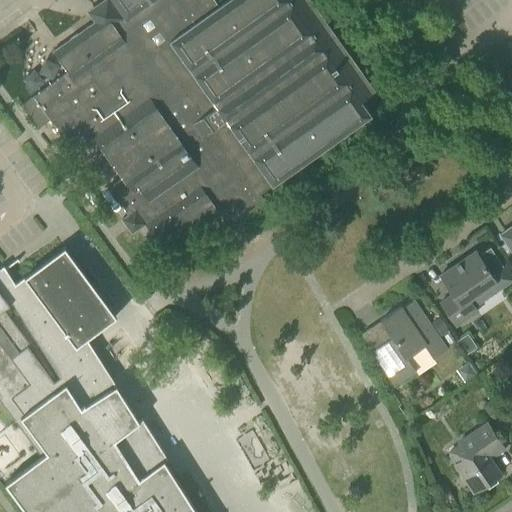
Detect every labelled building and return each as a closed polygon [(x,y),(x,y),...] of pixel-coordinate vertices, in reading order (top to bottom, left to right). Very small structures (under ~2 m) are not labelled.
[(19,105),(36,129),(49,119),(63,138),(77,128),(86,142),(93,137),(121,177),(108,187),(128,215),(135,210),(166,253),(220,214),(229,226),(264,201),(259,194),(371,114),(361,100),(375,91),(309,0),(224,0),(218,5),(214,0),(101,0),(86,11),(93,21),(52,51),(67,71),(33,96),(19,105)] [(511,226),(500,234),(511,251),(511,226)] [(27,434),(34,443),(38,440),(46,452),(4,483),(26,511),(196,511),(176,479),(164,461),(168,459),(141,417),(137,419),(113,379),(86,338),(116,317),(64,247),(42,263),(14,284),(6,290),(0,281),(0,388),(7,398),(1,402),(15,421),(21,417),(31,431),(27,434)] [(511,280),(490,247),(478,255),(475,251),(440,275),(453,294),(440,303),(456,325),(476,311),(473,307),(511,280)] [(391,337),(383,342),(370,352),(382,369),(380,370),(391,387),(414,371),(405,357),(423,345),(432,358),(447,348),(414,300),(402,308),(400,306),(380,321),(391,337)] [(459,443),(446,452),(454,464),(473,492),(500,474),(487,455),(502,445),(487,423),(458,442),(459,443)]
